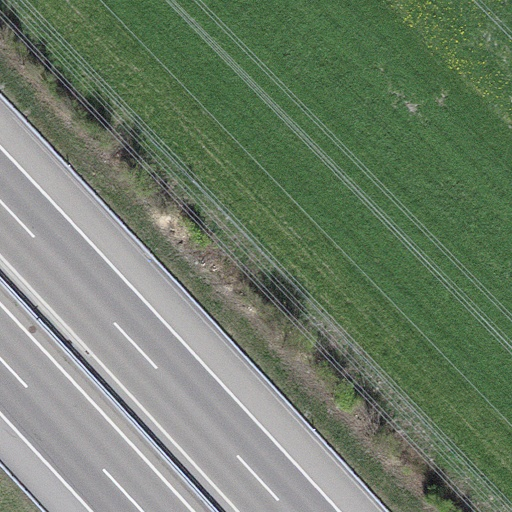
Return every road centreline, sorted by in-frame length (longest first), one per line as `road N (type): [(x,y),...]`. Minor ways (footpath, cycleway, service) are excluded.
road 1 (motorway): [(291,511),(0,197)]
road 2 (motorway): [(0,361),(140,511)]
